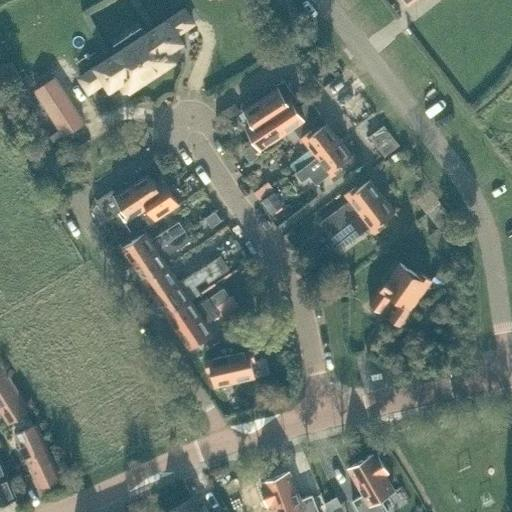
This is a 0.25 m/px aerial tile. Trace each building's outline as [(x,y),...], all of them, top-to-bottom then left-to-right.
[(184,10),(132,44),(152,74),(180,56),(174,46),(181,41),(177,34),(193,23),(184,10)] [(132,44),(80,78),(89,92),(106,81),(111,88),(118,83),(124,93),(152,74),(132,44)] [(18,85),(24,81),(11,62),(6,66),(18,85)] [(83,124),(54,80),(35,93),(64,136),(83,124)] [(284,134),(294,127),(318,111),(310,100),(297,109),(290,99),(295,96),(284,80),(276,86),(271,84),(263,90),(262,95),(260,97),(284,134)] [(255,153),(284,134),(260,97),(253,101),(247,100),(241,104),(241,106),(244,111),(240,114),(248,126),(245,127),(252,138),(248,141),(250,145),(255,153)] [(234,103),(225,109),(229,115),(238,109),(234,103)] [(340,139),(327,122),(318,111),(294,127),(310,148),(290,164),(296,172),(302,167),(340,139)] [(400,146),(384,126),(369,138),(385,158),(400,146)] [(182,161),(191,155),(181,138),(172,143),(182,161)] [(302,167),(296,172),(303,180),(308,175),(315,185),(330,174),(331,176),(342,168),(339,165),(352,155),(340,139),(302,167)] [(67,195),(77,188),(52,150),(41,157),(67,195)] [(158,185),(153,178),(160,174),(153,164),(151,165),(148,170),(144,169),(136,174),(136,177),(130,182),(131,184),(155,219),(179,204),(164,181),(158,185)] [(331,236),(383,196),(371,179),(358,189),(355,186),(345,194),(353,204),(346,209),(343,205),(321,223),(331,236)] [(112,191),(97,201),(109,218),(120,211),(135,233),(155,219),(131,184),(130,182),(127,184),(123,183),(117,187),(116,190),(113,192),(112,191)] [(198,188),(179,202),(187,213),(206,199),(198,188)] [(430,189),(416,200),(426,212),(438,202),(439,202),(430,189)] [(271,193),(262,200),(271,213),(281,206),(271,193)] [(383,196),(331,236),(341,249),(363,232),(361,228),(367,223),(375,233),(385,225),(383,222),(396,212),(383,196)] [(436,248),(460,231),(438,202),(426,212),(437,228),(427,235),(436,248)] [(65,232),(76,228),(68,209),(57,213),(65,232)] [(215,211),(206,218),(212,227),(222,220),(215,211)] [(188,217),(180,222),(185,230),(193,225),(188,217)] [(133,265),(185,230),(180,222),(179,221),(157,236),(158,238),(152,242),(146,231),(121,248),(133,265)] [(191,239),(186,231),(185,230),(133,265),(144,281),(168,265),(163,258),(191,239)] [(144,281),(155,298),(211,261),(206,253),(202,255),(201,254),(181,268),(182,269),(174,274),(168,265),(144,281)] [(211,261),(155,298),(166,315),(190,299),(200,292),(195,285),(205,278),(208,282),(220,274),(229,269),(220,255),(211,261)] [(397,299),(415,272),(400,262),(371,304),(381,312),(392,296),(397,299)] [(400,325),(411,309),(432,280),(422,272),(420,276),(415,272),(397,299),(402,302),(390,318),(400,325)] [(437,273),(432,280),(442,287),(447,280),(437,273)] [(190,299),(166,315),(189,349),(213,333),(206,322),(220,313),(225,320),(241,309),(232,295),(230,297),(224,288),(196,306),(190,299)] [(260,334),(265,345),(285,335),(280,324),(260,334)] [(236,382),(243,380),(270,375),(266,358),(256,361),(253,348),(249,349),(246,336),(226,340),(236,382)] [(215,386),(236,382),(226,340),(218,342),(207,349),(209,358),(205,359),(208,371),(212,371),(215,386)] [(13,421),(27,413),(23,407),(0,370),(0,407),(2,410),(10,423),(13,421)] [(61,479),(48,449),(37,423),(15,432),(41,488),(61,479)] [(373,453),(348,467),(364,493),(352,500),(359,511),(384,511),(388,510),(381,498),(395,490),(385,473),(388,472),(379,456),(376,457),(373,453)] [(0,503),(16,497),(0,460),(0,503)] [(265,485),(261,487),(268,504),(271,503),(275,511),(319,511),(312,494),(300,499),(289,470),(263,481),(265,485)] [(207,511),(204,506),(199,508),(192,497),(167,511),(207,511)] [(336,497),(325,503),(329,509),(339,503),(336,497)]
